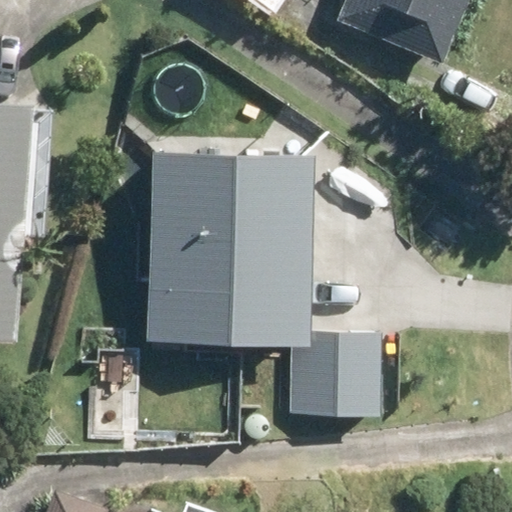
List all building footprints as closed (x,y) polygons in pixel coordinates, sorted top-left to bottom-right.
[(244,0),(268,15),(278,0),(244,0)] [(338,0),(330,21),(433,63),(459,0),(338,0)] [(0,85),(0,325),(9,326),(19,87),(0,85)] [(142,135),(139,327),(247,329),(249,136),(142,135)] [(144,511),(43,475),(30,511),(144,511)]
